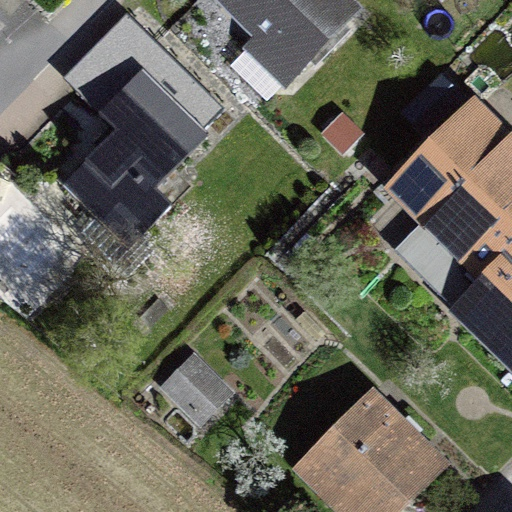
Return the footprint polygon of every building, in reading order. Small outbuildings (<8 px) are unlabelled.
[(352,22),(329,0),(208,0),(200,9),(243,50),(232,62),(276,103),(352,22)] [(121,20),(96,45),(131,80),(85,126),(99,141),(46,193),(113,261),(159,215),(140,195),(192,141),(195,144),(220,118),(121,20)] [(437,326),(508,392),(511,387),(511,158),(467,118),(386,205),(474,286),(437,326)] [(192,368),(156,404),(198,446),(234,410),(192,368)] [(409,511),(440,480),(362,406),(286,484),(315,511),(409,511)]
